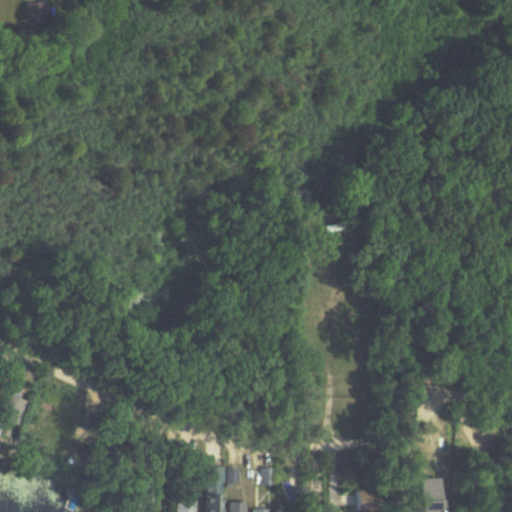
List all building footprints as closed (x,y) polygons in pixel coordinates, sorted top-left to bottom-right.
[(199,511),(218,511),(219,468),(200,468),(199,511)] [(270,468),(253,468),(253,486),(270,486),(270,468)] [(133,470),(133,503),(152,503),(152,470),(133,470)] [(188,511),(188,486),(168,486),(167,511),(188,511)] [(223,511),(241,511),(242,503),(224,503),(223,511)]
